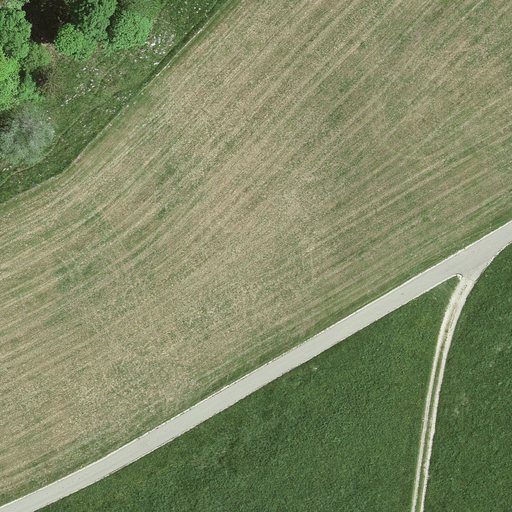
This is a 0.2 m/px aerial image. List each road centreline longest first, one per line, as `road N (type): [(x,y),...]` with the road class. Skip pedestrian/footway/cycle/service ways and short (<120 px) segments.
road 1 (unclassified): [(511,230),(169,431),(9,511)]
road 2 (track): [(417,511),(433,387),(453,308),(479,249)]
